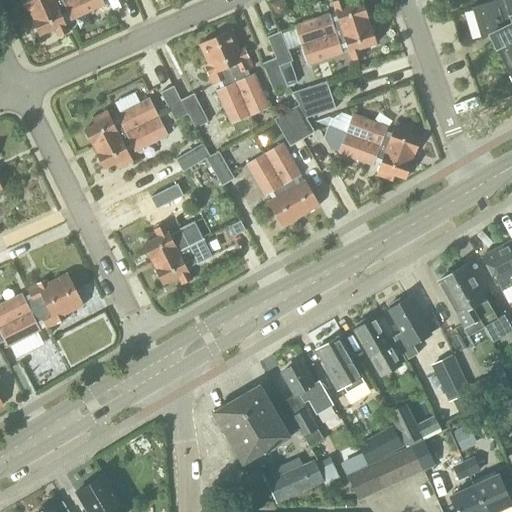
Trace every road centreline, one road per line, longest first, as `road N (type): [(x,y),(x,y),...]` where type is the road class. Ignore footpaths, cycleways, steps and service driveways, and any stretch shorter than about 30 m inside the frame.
road 1 (secondary): [(159,368),(472,192)]
road 2 (residential): [(131,315),(21,92)]
road 3 (residential): [(21,92),(230,0)]
road 4 (residential): [(472,192),(406,0)]
road 5 (secondary): [(0,463),(159,368)]
road 6 (residential): [(188,511),(184,443),(159,368)]
